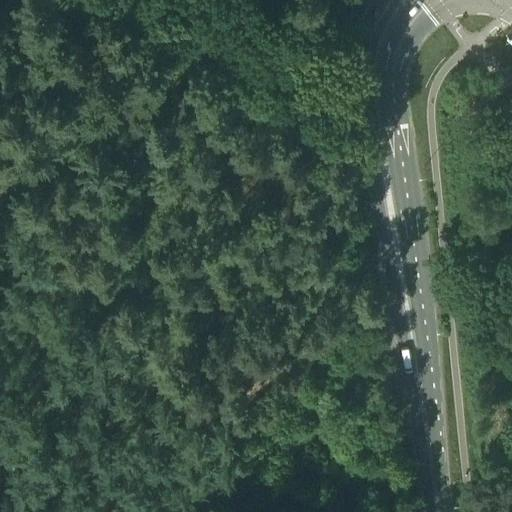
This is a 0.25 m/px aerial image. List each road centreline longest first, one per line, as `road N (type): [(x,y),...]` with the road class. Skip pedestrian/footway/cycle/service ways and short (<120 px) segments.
road 1 (secondary): [(428,441),(432,376),(391,68),(407,26),(433,0)]
road 2 (secondary): [(380,0),(359,55),(358,100),(428,441)]
